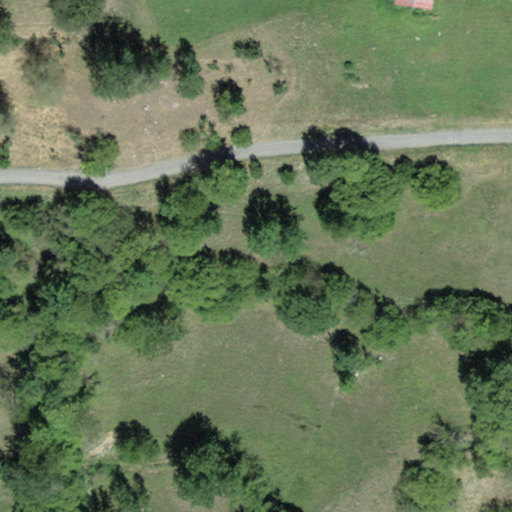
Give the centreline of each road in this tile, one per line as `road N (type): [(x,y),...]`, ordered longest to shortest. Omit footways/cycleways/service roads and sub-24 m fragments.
road 1 (unclassified): [(0,179),(98,187),(234,155),(511,142)]
road 2 (track): [(0,461),(156,442)]
